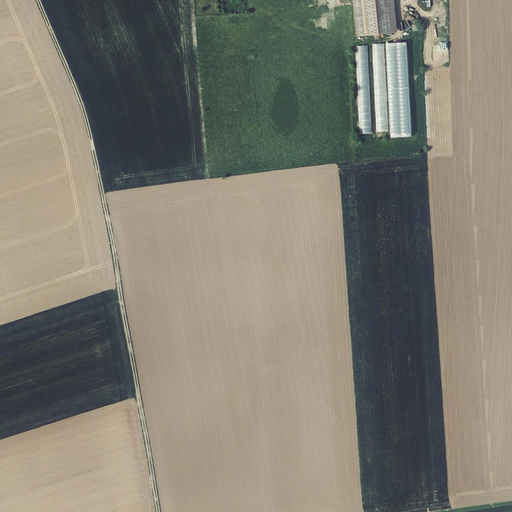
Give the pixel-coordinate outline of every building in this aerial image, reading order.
[(392,28),(389,0),(355,0),(359,31),(392,28)] [(399,28),(396,0),(389,0),(392,28),(399,28)] [(397,90),(407,90),(406,43),(396,43),(397,90)] [(358,57),(359,91),(362,90),(362,94),(366,94),(366,90),(369,90),(367,46),(356,46),(357,57),(358,57)] [(360,123),(360,134),(370,133),(369,104),(366,104),(366,99),(360,99),(361,123),(360,123)] [(400,99),(401,137),(410,137),(409,99),(400,99)]
